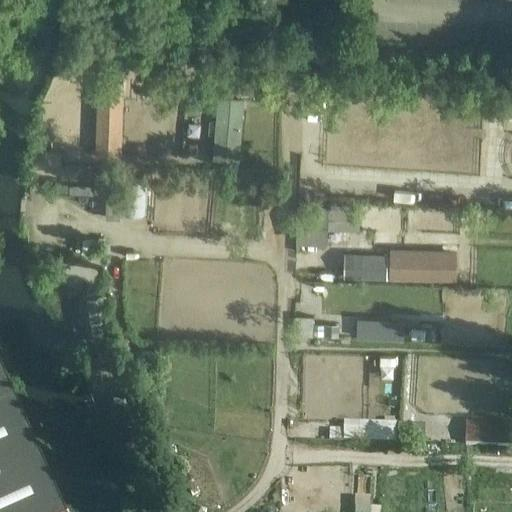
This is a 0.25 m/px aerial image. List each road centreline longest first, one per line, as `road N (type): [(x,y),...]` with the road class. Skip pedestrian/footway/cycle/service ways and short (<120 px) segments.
road 1 (track): [(511,463),(276,458)]
road 2 (residential): [(511,16),(364,10),(364,0)]
